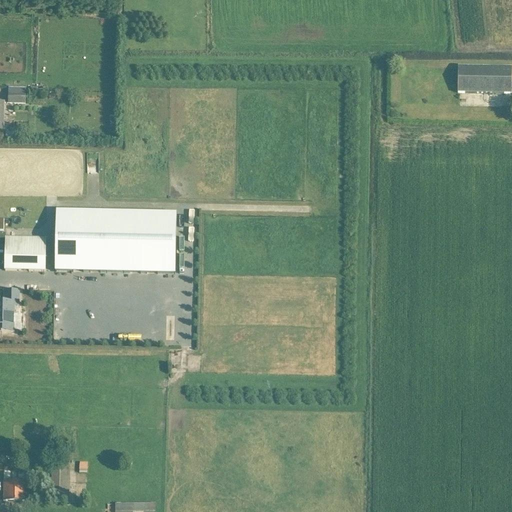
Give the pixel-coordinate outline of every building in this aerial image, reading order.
[(511,95),(511,68),(458,67),(458,94),(511,95)] [(26,105),(26,89),(8,89),(8,105),(26,105)] [(56,212),(55,272),(175,275),(176,214),(56,212)] [(5,239),(5,271),(45,272),(46,240),(5,239)] [(0,327),(1,328),(1,333),(14,333),(14,307),(19,307),(19,292),(4,291),(4,303),(0,303),(0,327)] [(52,463),(51,502),(69,503),(70,464),(52,463)] [(10,465),(4,465),(4,501),(32,502),(33,482),(33,472),(10,472),(10,465)]
